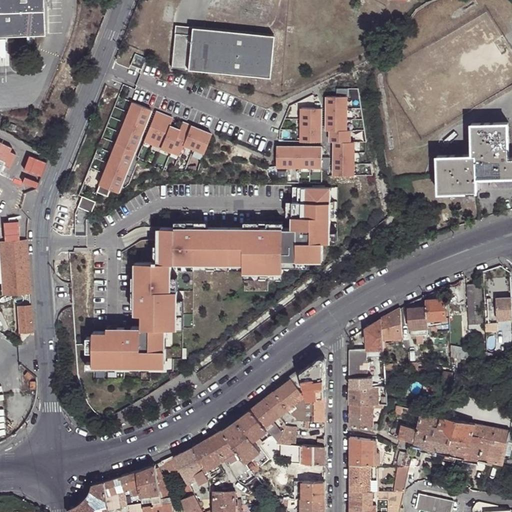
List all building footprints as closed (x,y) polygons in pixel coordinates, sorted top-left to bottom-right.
[(0,0),(0,36),(45,35),(43,0),(0,0)] [(178,25),(177,33),(193,34),(194,26),(178,25)] [(276,32),(194,26),(193,34),(177,33),(175,67),(273,74),(276,32)] [(347,95),(327,95),(327,129),(330,129),(330,140),(335,140),(334,174),(354,173),(353,141),(351,141),(351,129),(347,129),(347,95)] [(148,109),(130,102),(97,185),(115,192),(148,109)] [(321,107),(302,107),(301,141),(321,141),(321,107)] [(172,118),(155,112),(144,141),(179,155),(182,145),(202,152),(209,133),(181,122),(179,131),(168,127),(172,118)] [(509,122),(473,123),(473,153),(438,154),(439,191),(478,191),(478,177),(490,177),(511,176),(511,157),(510,157),(509,122)] [(0,170),(5,172),(6,167),(12,169),(18,155),(12,152),(13,149),(0,144),(0,170)] [(320,147),(277,146),(277,164),(321,164),(320,147)] [(31,156),(27,168),(44,174),(49,163),(31,156)] [(27,181),(39,186),(41,180),(30,175),(27,181)] [(87,331),(87,364),(159,364),(159,327),(170,328),(170,289),(164,289),(164,261),(238,260),(238,269),(277,269),(276,258),(318,258),(318,239),(323,239),(323,199),(325,199),(325,185),(302,186),(302,199),(301,199),(301,213),(287,213),(287,227),(155,227),(155,261),(137,261),(136,331),(87,331)] [(3,223),(4,242),(20,241),(19,222),(3,223)] [(31,293),(27,241),(20,241),(4,242),(0,243),(4,295),(31,293)] [(483,271),(467,278),(468,284),(481,283),(484,282),(483,271)] [(468,284),(468,286),(471,325),(484,324),(481,283),(468,284)] [(511,319),(511,307),(511,297),(496,298),(497,320),(511,319)] [(445,298),(426,300),(426,307),(427,320),(446,318),(445,298)] [(22,332),(34,332),(32,306),(19,307),(20,332),(22,332)] [(426,327),(428,327),(427,320),(426,307),(409,308),(410,328),(411,328),(426,327)] [(401,308),(381,318),(382,338),(403,337),(401,308)] [(382,338),(381,318),(368,326),(366,328),(366,335),(364,335),(363,337),(364,341),(365,342),(366,342),(366,348),(366,349),(380,349),(383,349),(383,343),(382,338)] [(463,347),(450,344),(451,357),(464,359),(463,347)] [(476,349),(463,347),(464,359),(476,362),(476,349)] [(350,348),(350,377),(367,377),(368,361),(367,361),(367,355),(366,349),(366,348),(350,348)] [(488,352),(476,349),(476,362),(478,362),(479,365),(486,366),(486,364),(488,364),(488,352)] [(511,356),(502,355),(502,369),(511,370),(511,356)] [(318,358),(301,370),(305,386),(308,396),(325,395),(325,362),(324,361),(318,358)] [(418,363),(409,363),(410,374),(431,377),(430,369),(419,368),(418,363)] [(301,370),(291,377),(300,389),(305,386),(301,370)] [(389,390),(396,391),(399,380),(408,381),(409,375),(392,372),(389,390)] [(443,372),(442,380),(452,382),(452,373),(443,372)] [(367,377),(367,386),(381,386),(380,378),(380,376),(367,377)] [(291,377),(275,390),(288,408),(305,395),(300,389),(291,377)] [(350,377),(350,387),(367,386),(367,377),(350,377)] [(320,420),(325,421),(325,395),(308,396),(305,386),(300,389),(305,395),(288,408),(295,417),(297,419),(302,419),(305,419),(313,420),(318,420),(320,420)] [(350,387),(350,404),(372,404),(386,404),(385,386),(381,386),(367,386),(350,387)] [(275,390),(264,398),(279,416),(288,408),(275,390)] [(264,398),(250,409),(264,427),(270,422),(279,416),(264,398)] [(350,404),(349,425),(372,428),(372,423),(372,404),(350,404)] [(392,413),(399,415),(401,407),(394,406),(392,413)] [(241,416),(237,419),(253,440),(256,437),(266,429),(264,427),(250,409),(241,416)] [(413,446),(414,446),(421,448),(421,450),(436,453),(437,451),(445,453),(456,455),(463,457),(463,459),(478,463),(479,461),(502,465),(504,454),(508,440),(509,435),(510,430),(457,420),(451,419),(421,411),(418,428),(415,442),(413,446)] [(237,419),(223,429),(238,451),(245,461),(254,455),(260,450),(257,445),(256,444),(253,440),(237,419)] [(273,437),(276,442),(287,425),(283,422),(278,430),(276,435),(273,437)] [(401,424),(398,438),(415,442),(418,428),(401,424)] [(287,425),(276,442),(277,442),(295,444),(297,426),(287,425)] [(215,433),(211,436),(218,447),(225,459),(237,478),(245,471),(249,467),(245,461),(238,451),(223,429),(215,433)] [(270,433),(271,435),(273,437),(276,435),(278,430),(276,429),(270,433)] [(211,436),(204,440),(211,452),(218,447),(211,436)] [(374,439),(350,436),(349,465),(354,465),(357,465),(374,465),(374,439)] [(204,440),(192,447),(204,470),(206,471),(218,463),(211,452),(204,440)] [(311,464),(325,465),(324,446),(303,445),(303,463),(311,464)] [(174,456),(182,470),(186,478),(194,475),(197,473),(204,470),(192,447),(174,456)] [(218,447),(211,452),(218,463),(225,459),(218,447)] [(399,460),(398,465),(400,465),(407,465),(410,453),(401,452),(399,460)] [(456,455),(445,453),(443,459),(455,461),(456,455)] [(254,455),(245,461),(249,467),(253,473),(259,469),(258,467),(261,465),(254,455)] [(173,456),(163,460),(171,475),(182,470),(174,456),(173,456)] [(218,463),(206,471),(208,476),(221,468),(218,463)] [(144,468),(138,470),(139,483),(141,495),(142,502),(161,500),(161,498),(160,492),(156,473),(155,464),(150,466),(144,468)] [(303,482),(324,482),(325,465),(311,464),(311,470),(295,470),(295,482),(298,482),(303,482)] [(349,465),(349,491),(374,490),(375,465),(374,465),(357,465),(354,465),(349,465)] [(398,465),(394,491),(399,491),(404,491),(405,485),(408,475),(408,473),(410,465),(407,465),(400,465),(398,465)] [(253,473),(249,467),(245,471),(249,476),(253,473)] [(259,469),(253,473),(256,477),(260,482),(265,479),(259,469)] [(106,480),(105,481),(107,492),(117,489),(130,486),(139,483),(138,470),(137,470),(123,475),(106,480)] [(206,471),(204,470),(197,473),(198,475),(196,476),(200,483),(209,478),(208,476),(206,471)] [(160,472),(156,473),(160,492),(161,498),(170,497),(164,479),(160,472)] [(194,475),(186,478),(189,484),(191,482),(190,479),(195,477),(194,475)] [(71,508),(70,511),(110,511),(109,506),(107,492),(105,481),(93,484),(91,489),(88,494),(86,496),(80,503),(78,504),(76,505),(73,507),(71,508)] [(303,499),(325,499),(324,482),(303,482),(303,499)] [(141,495),(139,483),(130,486),(131,495),(141,495)] [(203,511),(189,484),(184,487),(189,496),(183,498),(188,511),(203,511)] [(107,492),(109,506),(119,505),(117,489),(107,492)] [(374,511),(374,490),(349,491),(349,511),(374,511)] [(215,492),(215,500),(214,511),(235,511),(235,507),(235,499),(235,491),(215,492)] [(421,510),(425,495),(418,493),(414,508),(421,510)] [(432,496),(425,495),(421,510),(428,511),(432,496)] [(435,511),(438,498),(432,496),(428,511),(433,511),(435,511)] [(161,500),(142,502),(143,511),(172,511),(170,497),(161,498),(161,500)] [(283,498),(271,498),(272,500),(272,505),(272,510),(276,510),(283,509),(283,508),(283,506),(283,499),(283,498)] [(442,511),(445,499),(438,498),(435,511),(442,511)] [(240,499),(235,499),(235,507),(240,507),(240,505),(244,505),(240,499)] [(301,511),(300,511),(324,511),(325,499),(303,499),(301,499),(301,506),(301,511)] [(449,511),(452,501),(445,499),(442,511),(449,511)] [(497,506),(479,501),(475,502),(472,508),(472,511),(484,511),(483,511),(487,511),(497,510),(497,508),(497,506)]
